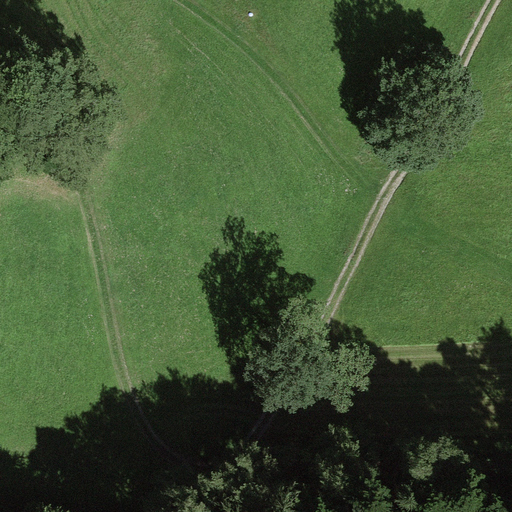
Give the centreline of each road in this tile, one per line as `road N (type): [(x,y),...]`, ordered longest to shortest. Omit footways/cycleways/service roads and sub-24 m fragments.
road 1 (track): [(0,52),(55,106),(68,132),(136,406),(183,461),(214,465),(254,439),(289,390),(391,180),(492,0)]
road 2 (track): [(214,465),(511,457)]
